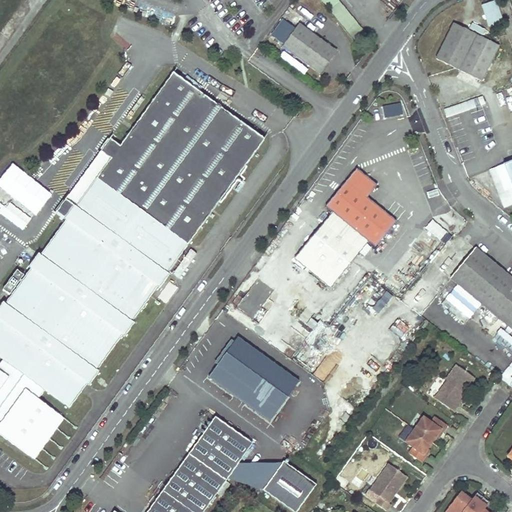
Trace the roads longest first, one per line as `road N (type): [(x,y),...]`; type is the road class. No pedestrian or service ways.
road 1 (unclassified): [(61,499),(367,78)]
road 2 (unclassified): [(511,238),(459,193),(421,99)]
